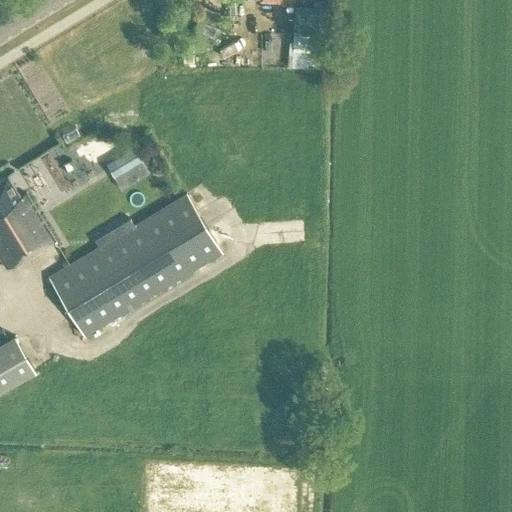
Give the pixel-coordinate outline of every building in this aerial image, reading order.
[(214,25),(220,12),(204,5),(190,38),(210,46),(218,27),(214,25)] [(325,53),(327,7),(294,5),(291,66),(307,67),(307,64),(315,64),(315,53),(325,53)] [(229,47),(201,49),(201,57),(229,55),(229,47)] [(119,185),(147,169),(132,143),(104,159),(119,185)] [(7,174),(0,178),(0,257),(6,267),(23,257),(24,259),(55,240),(25,192),(20,195),(7,174)] [(95,249),(49,277),(83,334),(221,251),(186,194),(135,225),(95,249)] [(14,334),(0,341),(0,388),(34,369),(14,334)]
